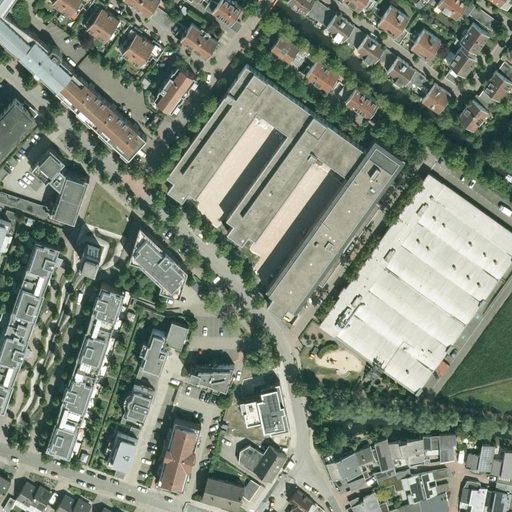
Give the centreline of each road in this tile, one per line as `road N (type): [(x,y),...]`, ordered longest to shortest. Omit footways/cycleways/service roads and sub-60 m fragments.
road 1 (residential): [(241,35),(417,159),(279,344)]
road 2 (residential): [(511,29),(463,89),(335,0)]
road 3 (residential): [(129,177),(279,344)]
road 4 (residential): [(195,511),(0,443)]
road 5 (residential): [(0,59),(129,177)]
road 6 (residential): [(129,177),(213,73)]
road 7 (residential): [(279,344),(301,433),(294,466)]
road 8 (residential): [(213,73),(112,0)]
